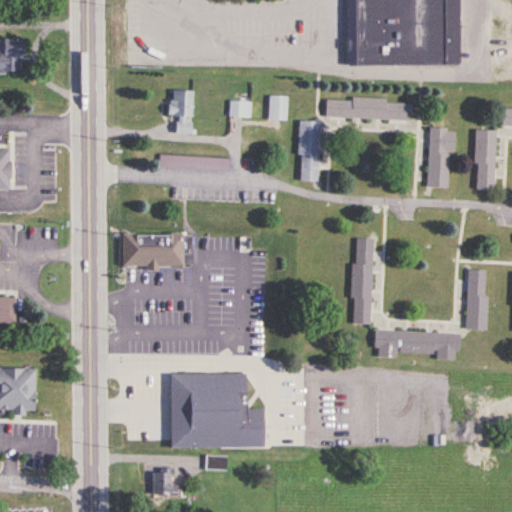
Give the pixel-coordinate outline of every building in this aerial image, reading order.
[(457,67),(456,0),(345,0),(346,68),(457,67)] [(21,40),(0,40),(0,74),(21,74),(21,40)] [(192,92),(169,91),(168,117),(175,117),(174,135),(190,135),(192,92)] [(286,97),(268,97),(268,121),(286,121),(286,97)] [(411,102),(325,100),(325,120),(410,122),(411,102)] [(228,118),(250,119),(250,103),(228,102),(228,118)] [(511,108),(501,108),(501,128),(511,127),(511,108)] [(298,183),(317,183),(318,123),(299,123),(298,183)] [(448,190),(449,153),(454,154),(454,130),(428,129),(427,189),(448,190)] [(495,131),(475,131),(474,191),(494,191),(495,131)] [(120,268),(192,268),(192,235),(120,234),(120,268)] [(370,325),(372,240),(353,239),(350,325),(370,325)] [(487,271),(467,270),(465,330),(485,331),(487,271)] [(0,323),(14,323),(14,294),(0,294),(0,323)] [(374,331),(373,358),(396,359),(396,353),(435,355),(435,360),(457,361),(459,334),(374,331)] [(34,370),(0,369),(0,410),(9,411),(9,415),(32,416),(34,370)] [(262,448),(262,409),(244,409),(244,374),(169,374),(169,448),(262,448)] [(227,457),(205,457),(205,470),(227,470),(227,457)] [(152,495),(174,495),(174,469),(152,469),(152,495)]
